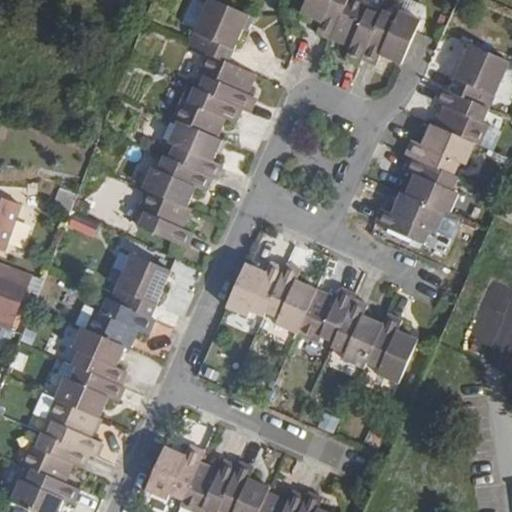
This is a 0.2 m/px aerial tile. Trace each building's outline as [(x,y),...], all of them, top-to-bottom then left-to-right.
[(210,0),(190,46),(208,54),(229,63),(249,17),(210,0)] [(349,0),(308,0),(302,14),(322,23),(317,35),(332,41),(349,0)] [(363,60),(383,17),(370,11),(372,6),(359,0),(349,0),(332,41),(351,50),(347,59),(361,66),(363,60)] [(402,66),(407,55),(421,22),(400,13),(398,17),(385,12),(383,17),(363,60),(377,67),(381,57),(402,66)] [(451,93),(489,110),(510,65),(471,48),(451,93)] [(244,93),(252,73),(229,63),(208,54),(199,75),(204,77),(199,90),(243,110),(247,112),(253,97),(244,93)] [(199,90),(194,87),(187,102),(182,101),(174,120),(179,121),(218,139),(227,120),(236,124),(243,110),(199,90)] [(476,146),(480,147),(489,127),(484,124),(489,110),(451,93),(441,89),(435,103),(444,108),(436,127),(476,146)] [(218,139),(179,121),(170,141),(175,143),(170,158),(213,178),(218,180),(223,167),(214,161),(222,141),(218,139)] [(413,141),(406,155),(410,157),(454,177),(462,163),(466,165),(476,146),(436,127),(431,125),(423,145),(413,141)] [(170,158),(164,156),(158,171),(153,168),(143,189),(148,191),(188,208),(197,188),(206,192),(213,178),(170,158)] [(445,214),(449,215),(459,195),(452,192),(458,179),(454,177),(410,157),(405,172),(414,177),(405,196),(445,214)] [(511,212),(511,187),(503,209),(511,212)] [(70,208),(75,195),(59,188),(53,201),(70,208)] [(188,208),(148,191),(140,211),(145,213),(139,228),(187,249),(193,234),(183,230),(193,210),(188,208)] [(405,196),(402,194),(393,214),(383,209),(376,225),(423,245),(430,231),(436,234),(445,214),(405,196)] [(19,204),(0,196),(0,250),(2,251),(19,204)] [(66,227),(92,237),(98,221),(72,211),(66,227)] [(132,254),(171,272),(177,259),(138,241),(132,254)] [(132,254),(111,301),(151,319),(171,272),(132,254)] [(257,277),(244,271),(227,307),(248,316),(251,312),(265,319),(267,314),(287,269),(272,262),(266,273),(260,270),(257,277)] [(0,263),(0,327),(1,328),(20,336),(26,321),(13,317),(28,274),(0,263)] [(260,270),(246,264),(244,271),(257,277),(260,270)] [(278,325),(299,335),(316,297),(318,290),(298,281),(302,271),(289,265),(287,269),(267,314),(280,320),(278,325)] [(326,302),(316,297),(299,335),(318,344),(321,338),(335,344),(355,299),(357,295),(342,289),(338,299),(329,295),(326,302)] [(329,295),(318,290),(316,297),(326,302),(329,295)] [(111,301),(107,299),(101,312),(95,310),(86,330),(126,348),(130,350),(138,330),(149,335),(156,321),(151,319),(111,301)] [(346,361),(365,368),(367,363),(384,325),(365,316),(369,306),(355,299),(335,344),(333,348),(348,355),(346,361)] [(403,322),(388,315),(384,325),(367,363),(381,370),(379,375),(400,384),(419,340),(399,332),(403,322)] [(126,348),(86,330),(82,328),(72,350),(78,353),(73,365),(77,367),(121,386),(128,372),(118,368),(126,348)] [(126,388),(121,386),(77,367),(69,381),(65,379),(56,399),(101,418),(109,399),(119,403),(126,388)] [(34,412),(47,418),(56,399),(43,393),(34,412)] [(101,418),(56,399),(46,420),(52,423),(47,434),(91,454),(96,456),(102,443),(92,438),(101,418)] [(333,433),(339,418),(322,411),(316,427),(333,433)] [(91,454),(47,434),(42,432),(36,446),(31,445),(22,464),(32,469),(66,484),(75,465),(85,469),(91,454)] [(202,463),(206,453),(191,447),(186,456),(166,447),(147,491),(167,500),(170,495),(185,502),(202,463)] [(202,511),(204,510),(208,511),(219,511),(239,467),(224,462),(220,471),(202,463),(185,502),(182,507),(194,511),(202,511)] [(261,511),(270,493),(272,488),(250,478),(254,468),(241,462),(239,467),(219,511),(261,511)] [(81,491),(66,484),(32,469),(26,483),(20,480),(12,501),(38,511),(59,511),(65,502),(74,505),(81,491)] [(301,511),(308,497),(293,491),(288,500),(270,493),(261,511),(301,511)] [(324,499),(311,493),(308,497),(301,511),(324,511),(320,510),(324,499)]
